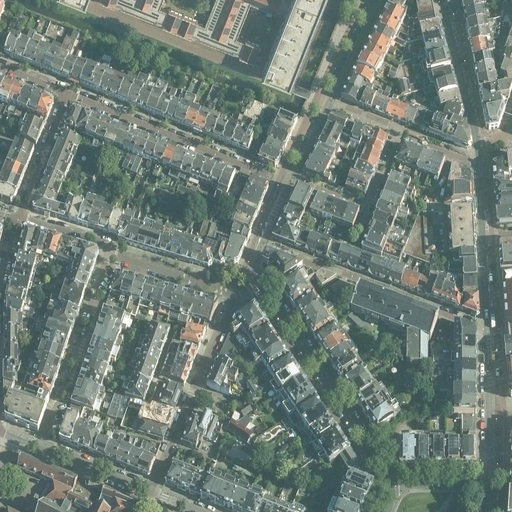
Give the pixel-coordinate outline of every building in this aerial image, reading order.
[(78,0),(86,3),(86,0),(99,0),(114,6),(115,4),(121,7),(120,8),(156,23),(157,21),(163,24),(162,25),(191,36),(191,35),(197,37),(197,39),(233,53),(233,52),(239,54),(239,56),(254,61),(260,45),(245,39),(244,42),(236,39),(250,4),(284,17),(262,73),(291,84),(324,0),(78,0)] [(398,0),(391,0),(387,9),(393,12),(394,12),(401,15),(406,18),(413,21),(419,20),(416,8),(414,8),(412,7),(406,4),(405,3),(398,0)] [(430,0),(412,0),(412,7),(414,8),(416,8),(419,7),(431,5),(430,0)] [(481,0),(480,0),(461,4),(463,14),(484,10),(481,0)] [(501,15),(511,18),(511,6),(509,6),(502,3),(501,15)] [(419,7),(416,8),(419,20),(434,17),(431,5),(419,7)] [(387,9),(382,19),(401,28),(409,32),(409,31),(414,30),(413,21),(406,18),(401,15),(394,12),(393,12),(387,9)] [(484,10),(463,14),(465,25),(486,21),(484,10)] [(500,27),(511,31),(511,18),(501,15),(501,18),(500,27)] [(419,20),(413,21),(414,30),(419,29),(435,25),(436,25),(434,17),(419,20)] [(501,18),(486,21),(465,25),(467,36),(488,32),(490,42),(499,41),(499,39),(500,27),(501,18)] [(382,19),(377,29),(396,38),(398,33),(407,38),(409,32),(401,28),(382,19)] [(435,25),(419,29),(414,30),(409,31),(409,32),(407,38),(406,44),(422,40),(442,35),(440,24),(436,25),(435,25)] [(6,51),(4,54),(14,58),(21,40),(14,37),(16,32),(18,33),(20,26),(16,25),(15,27),(13,34),(10,39),(8,45),(6,51)] [(499,39),(507,41),(511,43),(511,31),(500,27),(499,39)] [(377,29),(372,39),(390,47),(393,42),(404,48),(406,43),(396,38),(377,29)] [(21,40),(14,58),(23,62),(31,43),(31,44),(35,33),(30,31),(26,41),(21,40)] [(59,55),(51,73),(61,77),(68,59),(69,59),(76,42),(79,34),(73,31),(70,40),(66,38),(59,55)] [(488,32),(467,36),(469,46),(487,43),(490,42),(488,32)] [(442,35),(422,40),(423,44),(408,48),(409,54),(411,54),(425,51),(445,46),(442,35)] [(49,51),(42,69),(51,73),(59,55),(66,38),(62,36),(55,53),(49,51)] [(31,43),(23,62),(33,65),(40,47),(44,39),(39,37),(36,45),(31,44),(31,43)] [(372,39),(367,49),(385,57),(388,52),(392,55),(394,50),(390,48),(390,47),(372,39)] [(503,53),(511,55),(511,43),(507,41),(499,39),(499,41),(496,49),(499,50),(503,52),(503,53)] [(487,43),(469,46),(472,61),(492,57),(489,57),(489,54),(495,53),(493,45),(487,46),(487,43)] [(445,46),(425,51),(411,54),(413,60),(426,57),(427,62),(448,56),(445,46)] [(40,47),(33,65),(42,69),(49,51),(43,48),(40,47)] [(385,57),(367,49),(362,59),(380,67),(385,57)] [(511,67),(511,55),(503,53),(502,57),(500,56),(497,63),(498,63),(500,63),(504,64),(511,67)] [(87,66),(80,85),(89,88),(97,70),(101,61),(103,56),(99,54),(94,66),(89,65),(89,64),(88,66),(87,66)] [(413,60),(411,54),(409,54),(403,56),(399,66),(404,66),(404,62),(410,61),(411,67),(414,67),(413,60)] [(68,59),(61,77),(70,81),(78,62),(79,63),(81,57),(77,55),(74,61),(69,59),(68,59)] [(78,62),(70,81),(80,85),(87,66),(88,66),(89,64),(92,56),(88,55),(84,65),(79,63),(78,62)] [(448,56),(427,62),(422,63),(425,74),(430,73),(431,77),(449,72),(452,71),(450,67),(448,56)] [(492,57),(472,61),(474,71),(494,67),(492,57)] [(380,67),(362,59),(356,69),(375,77),(377,73),(381,75),(384,70),(380,67)] [(97,70),(89,88),(99,92),(106,74),(110,66),(111,62),(109,61),(108,64),(101,61),(97,70)] [(162,66),(156,63),(154,70),(160,72),(162,66)] [(496,78),(500,76),(502,87),(511,85),(511,67),(504,64),(500,63),(498,63),(498,66),(494,67),(496,78)] [(106,74),(99,92),(108,96),(116,78),(119,70),(110,66),(106,74)] [(494,67),(474,71),(476,81),(496,78),(494,67)] [(351,79),(368,87),(370,87),(375,77),(356,69),(351,79)] [(129,71),(125,82),(118,100),(127,104),(135,85),(139,75),(129,71)] [(449,72),(431,77),(426,78),(427,82),(418,84),(409,87),(408,83),(397,85),(400,97),(432,89),(435,88),(455,83),(452,71),(449,72)] [(496,78),(476,81),(479,92),(498,88),(499,88),(502,87),(500,76),(496,78)] [(116,78),(108,96),(118,100),(125,82),(116,78)] [(351,79),(346,89),(360,95),(362,90),(366,92),(368,87),(351,79)] [(5,82),(0,96),(0,101),(8,104),(16,86),(5,82)] [(147,82),(144,89),(137,108),(146,111),(156,86),(147,82)] [(156,86),(146,111),(156,115),(163,97),(168,86),(158,82),(156,86)] [(455,83),(435,88),(437,99),(457,94),(455,83)] [(135,85),(127,104),(137,108),(144,89),(135,85)] [(511,85),(502,87),(499,88),(502,99),(509,97),(511,87),(511,85)] [(16,86),(8,104),(18,108),(25,90),(16,86)] [(362,101),(360,107),(371,111),(376,96),(371,93),(373,88),(370,87),(368,87),(366,92),(362,101)] [(498,88),(479,92),(481,103),(502,99),(499,88),(498,88)] [(346,89),(341,99),(360,107),(362,101),(358,100),(360,95),(346,89)] [(25,90),(18,108),(15,116),(19,117),(22,110),(27,112),(35,94),(25,90)] [(163,97),(156,115),(165,119),(172,101),(173,101),(177,92),(172,90),(168,99),(163,97)] [(379,90),(376,96),(371,111),(385,116),(390,103),(380,99),(383,92),(379,90)] [(35,94),(27,112),(37,116),(44,97),(35,94)] [(172,101),(165,119),(174,123),(182,105),(183,105),(187,96),(186,95),(182,94),(182,96),(181,96),(178,103),(173,101),(172,101)] [(457,94),(437,99),(428,101),(429,106),(436,104),(436,103),(439,103),(441,109),(460,104),(457,94)] [(390,103),(385,116),(394,120),(400,104),(395,102),(397,98),(393,96),(390,103)] [(44,97),(37,116),(42,118),(40,122),(35,120),(34,123),(44,127),(53,104),(54,104),(53,101),(52,100),(44,97)] [(502,99),(481,103),(483,114),(504,110),(509,97),(502,99)] [(248,132),(241,150),(248,153),(251,146),(256,135),(257,131),(259,127),(261,122),(265,112),(267,107),(251,101),(249,107),(247,106),(243,117),(247,119),(252,121),(248,132)] [(400,104),(394,120),(403,123),(409,107),(411,104),(407,102),(405,106),(400,104)] [(201,112),(193,131),(203,135),(210,116),(211,116),(215,106),(211,104),(208,111),(202,109),(201,112)] [(409,107),(403,123),(412,127),(418,111),(413,109),(415,105),(411,104),(409,107)] [(460,104),(441,109),(441,110),(439,115),(443,117),(448,119),(460,123),(463,116),(460,104)] [(182,105),(174,123),(184,127),(191,108),(183,105),(182,105)] [(277,117),(275,122),(293,130),(297,120),(279,113),(279,112),(267,107),(265,112),(271,115),(277,117)] [(418,111),(412,127),(420,130),(428,111),(420,107),(418,111)] [(191,108),(184,127),(193,131),(201,112),(191,108)] [(66,127),(66,128),(63,135),(72,139),(75,132),(83,113),(75,110),(72,111),(65,127),(66,127)] [(504,110),(483,114),(486,128),(489,130),(498,128),(504,111),(504,110)] [(428,111),(420,130),(429,134),(436,118),(437,115),(435,114),(428,111)] [(83,113),(75,132),(85,136),(92,117),(83,113)] [(436,118),(429,134),(441,138),(445,128),(446,125),(447,122),(442,120),(443,117),(439,115),(437,115),(436,118)] [(210,116),(203,135),(212,139),(220,120),(211,116),(210,116)] [(5,123),(11,125),(13,121),(13,119),(8,117),(5,123)] [(92,117),(85,136),(95,140),(102,121),(92,117)] [(332,117),(328,125),(344,132),(344,131),(353,135),(355,128),(356,126),(345,122),(332,117)] [(446,125),(445,128),(468,138),(466,125),(465,125),(460,123),(448,119),(446,125)] [(25,120),(21,130),(40,137),(44,127),(34,123),(25,120)] [(220,120),(212,139),(222,142),(229,124),(220,120)] [(102,121),(95,140),(92,147),(102,150),(104,144),(104,143),(112,125),(102,121)] [(289,140),(293,130),(275,122),(271,132),(289,140)] [(229,124),(222,142),(231,146),(239,128),(229,124)] [(104,143),(104,144),(114,148),(121,129),(112,125),(104,143)] [(328,125),(325,132),(340,138),(341,135),(351,139),(353,135),(344,131),(344,132),(328,125)] [(355,128),(353,135),(351,139),(348,146),(354,148),(353,149),(357,151),(359,146),(362,139),(365,130),(356,126),(355,128)] [(239,128),(231,146),(241,150),(248,132),(239,128)] [(445,128),(441,138),(467,149),(469,147),(468,138),(445,128)] [(131,132),(130,132),(121,129),(114,148),(119,150),(114,161),(119,163),(121,158),(124,152),(123,151),(131,132)] [(21,130),(17,139),(36,147),(40,137),(21,130)] [(285,149),(289,140),(271,132),(266,130),(264,135),(268,137),(267,141),(285,149)] [(365,130),(362,139),(384,147),(387,138),(365,130)] [(131,132),(123,151),(124,152),(121,158),(125,160),(122,168),(127,170),(133,155),(140,136),(131,132)] [(325,132),(321,140),(347,151),(348,147),(338,142),(340,138),(325,132)] [(62,135),(59,144),(77,152),(81,142),(72,139),(63,135),(62,135)] [(140,136),(133,155),(137,157),(131,172),(136,174),(143,159),(142,159),(150,140),(141,137),(140,136)] [(0,151),(11,154),(30,161),(34,151),(16,144),(5,140),(0,139),(0,151)] [(365,149),(381,155),(384,147),(362,139),(359,146),(361,147),(363,143),(367,145),(365,149)] [(142,159),(143,159),(148,161),(146,167),(150,169),(152,163),(159,144),(150,140),(142,159)] [(321,140),(317,147),(332,154),(334,150),(345,155),(347,151),(321,140)] [(267,141),(262,151),(281,158),(285,149),(267,141)] [(59,144),(55,154),(73,161),(77,152),(59,144)] [(159,144),(152,163),(157,165),(153,176),(157,177),(161,167),(169,148),(159,144)] [(401,147),(395,164),(396,164),(401,166),(398,172),(403,174),(406,168),(413,149),(404,145),(401,147)] [(247,155),(258,160),(275,167),(278,166),(281,158),(262,151),(257,148),(257,149),(251,146),(248,153),(247,155)] [(362,157),(378,163),(381,155),(365,149),(363,153),(359,152),(361,147),(359,146),(357,151),(356,155),(362,157)] [(317,147),(313,156),(331,164),(331,165),(340,168),(342,164),(342,163),(333,160),(336,155),(332,154),(317,147)] [(169,148),(161,167),(171,171),(178,152),(169,148)] [(413,149),(406,168),(411,170),(409,176),(414,178),(417,172),(424,153),(413,149)] [(178,152),(171,171),(169,175),(175,177),(177,173),(180,174),(187,155),(187,156),(178,152)] [(424,153),(417,172),(414,178),(419,180),(421,174),(427,176),(434,157),(424,153)] [(0,163),(7,165),(26,172),(30,161),(11,154),(9,160),(0,156),(0,163)] [(73,162),(55,154),(51,163),(69,171),(73,162)] [(187,155),(180,174),(190,178),(197,159),(187,155)] [(359,165),(375,171),(378,163),(362,157),(356,155),(352,163),(356,164),(359,165)] [(313,156),(308,166),(327,173),(331,165),(331,164),(313,156)] [(434,157),(427,176),(422,188),(433,193),(438,180),(444,164),(445,161),(434,157)] [(494,165),(493,168),(494,183),(504,185),(510,186),(508,174),(506,158),(494,165)] [(197,159),(190,178),(199,182),(207,163),(197,159)] [(351,174),(352,174),(371,181),(375,171),(359,165),(356,164),(352,163),(344,159),(342,163),(342,164),(352,168),(350,173),(351,174)] [(0,175),(2,176),(3,176),(21,183),(26,172),(7,165),(0,163),(0,175)] [(51,163),(47,173),(66,180),(67,176),(73,179),(75,173),(69,171),(51,163)] [(207,163),(199,182),(209,186),(216,167),(207,163)] [(451,189),(472,191),(473,191),(472,172),(459,170),(457,166),(452,164),(447,189),(451,189)] [(308,166),(305,171),(306,174),(334,185),(337,177),(332,175),(327,173),(308,166)] [(85,174),(93,177),(96,170),(88,167),(85,174)] [(216,167),(209,186),(218,190),(225,171),(216,167)] [(216,193),(212,205),(211,205),(223,210),(226,204),(229,198),(227,197),(234,177),(235,175),(225,171),(218,190),(216,193)] [(47,173),(43,182),(62,190),(64,190),(66,191),(70,183),(65,181),(66,180),(47,173)] [(242,187),(246,189),(264,197),(268,189),(266,185),(251,179),(250,179),(243,176),(238,173),(234,184),(242,187)] [(351,174),(345,189),(365,197),(371,181),(352,174),(351,174)] [(0,188),(17,194),(21,183),(3,176),(2,176),(0,175),(0,188)] [(389,177),(386,186),(407,194),(406,194),(415,197),(416,195),(414,194),(415,191),(408,189),(410,184),(406,183),(391,177),(389,177)] [(43,182),(40,191),(58,199),(62,200),(65,191),(62,190),(43,182)] [(504,185),(494,183),(495,198),(511,197),(511,186),(510,186),(504,185)] [(242,187),(234,184),(231,193),(238,196),(242,187)] [(122,185),(120,191),(130,194),(132,189),(122,185)] [(386,186),(382,195),(403,203),(404,199),(411,202),(412,199),(414,200),(415,197),(406,194),(407,194),(386,186)] [(0,188),(0,200),(11,204),(13,203),(17,194),(0,188)] [(297,188),(292,198),(313,207),(318,196),(297,188)] [(246,189),(242,198),(260,206),(264,197),(246,189)] [(473,204),(472,191),(451,189),(447,189),(444,204),(451,204),(473,204)] [(220,218),(223,210),(211,205),(212,205),(210,204),(212,199),(204,196),(199,194),(195,193),(190,190),(189,190),(184,201),(196,205),(194,211),(206,217),(213,220),(218,222),(220,218)] [(40,191),(36,201),(54,208),(58,199),(40,191)] [(94,207),(88,227),(98,230),(103,210),(108,196),(104,195),(102,201),(97,200),(94,207)] [(382,195),(379,204),(399,212),(399,213),(407,216),(409,213),(407,213),(408,210),(401,207),(403,203),(382,195)] [(84,204),(78,224),(88,227),(94,207),(97,200),(87,196),(84,204)] [(310,214),(321,219),(328,200),(318,196),(313,207),(310,214)] [(511,197),(495,198),(497,225),(511,223),(511,197)] [(242,198),(238,208),(256,216),(260,206),(242,198)] [(292,198),(287,208),(309,217),(310,214),(313,207),(292,198)] [(58,218),(68,221),(74,202),(64,199),(58,218)] [(328,200),(321,219),(324,220),(325,221),(323,227),(327,228),(329,229),(331,224),(331,222),(338,204),(328,200)] [(60,210),(54,208),(36,201),(35,201),(32,208),(34,211),(58,218),(60,210)] [(74,202),(68,221),(78,224),(84,204),(75,201),(74,202)] [(338,204),(331,222),(342,226),(348,208),(338,204)] [(379,204),(375,215),(395,222),(398,213),(399,213),(399,212),(379,204)] [(444,204),(442,213),(450,213),(452,213),(455,213),(473,213),(473,204),(451,204),(444,204)] [(123,221),(117,236),(118,236),(118,237),(117,238),(119,241),(120,241),(126,243),(132,223),(137,207),(133,205),(130,214),(125,213),(124,217),(123,221)] [(132,223),(126,243),(126,244),(136,247),(142,226),(138,225),(139,221),(138,221),(140,212),(139,212),(140,208),(137,207),(132,223)] [(238,208),(234,217),(252,225),(256,216),(238,208)] [(287,208),(282,219),(297,225),(299,225),(301,221),(308,224),(311,218),(309,217),(287,208)] [(348,208),(342,226),(350,229),(352,230),(359,212),(348,208)] [(103,210),(98,230),(108,233),(114,213),(103,210)] [(114,213),(108,233),(117,236),(123,221),(124,217),(114,213)] [(452,213),(450,213),(442,213),(419,213),(408,240),(402,254),(431,266),(431,265),(433,257),(447,256),(458,256),(476,255),(474,223),(474,221),(474,213),(473,213),(455,213),(452,213)] [(375,215),(371,225),(391,233),(392,230),(395,222),(375,215)] [(195,243),(189,263),(199,266),(205,246),(205,245),(213,220),(206,217),(203,216),(195,243)] [(230,227),(233,228),(249,234),(252,225),(234,217),(230,227)] [(142,226),(136,247),(147,250),(153,229),(155,222),(145,219),(142,226)] [(276,240),(277,240),(282,242),(287,244),(286,244),(295,247),(298,241),(297,241),(299,236),(298,236),(300,232),(295,230),(297,225),(282,219),(282,220),(281,222),(280,223),(281,223),(278,229),(277,229),(278,229),(275,235),(274,238),(273,238),(273,239),(274,239),(276,239),(276,240)] [(205,246),(199,266),(208,269),(211,267),(212,264),(217,248),(218,243),(219,243),(224,229),(222,229),(223,227),(224,224),(223,224),(218,222),(213,220),(205,245),(205,246)] [(153,229),(147,250),(157,254),(164,233),(165,231),(166,225),(155,222),(153,229)] [(371,225),(367,235),(387,243),(404,249),(408,240),(401,237),(395,234),(391,233),(371,225)] [(164,233),(157,254),(168,257),(174,234),(168,232),(170,227),(166,226),(165,231),(164,233)] [(217,248),(212,264),(220,267),(224,265),(225,263),(224,262),(231,241),(232,238),(230,238),(233,228),(230,227),(229,226),(228,229),(223,227),(222,229),(224,229),(219,243),(218,243),(217,248)] [(174,234),(168,257),(178,260),(185,239),(187,231),(176,227),(174,234)] [(230,238),(232,238),(245,243),(245,242),(247,243),(251,237),(250,236),(250,235),(249,234),(233,228),(230,238)] [(329,229),(327,228),(324,235),(330,238),(334,239),(339,241),(347,244),(349,236),(347,236),(329,229)] [(298,241),(295,247),(305,251),(311,236),(313,231),(307,229),(305,234),(300,232),(298,236),(299,236),(297,241),(298,241)] [(24,232),(19,248),(17,256),(29,259),(32,251),(37,233),(27,230),(24,232)] [(185,239),(178,260),(189,263),(195,243),(190,241),(193,232),(188,230),(187,231),(185,239)] [(37,233),(32,251),(29,259),(37,261),(42,262),(44,256),(49,236),(37,233)] [(367,235),(363,246),(361,250),(363,251),(363,250),(370,253),(375,255),(381,257),(390,261),(396,263),(399,264),(400,260),(404,249),(387,243),(367,235)] [(49,236),(44,256),(56,259),(62,240),(61,240),(49,236)] [(311,236),(305,251),(316,255),(321,240),(311,236)] [(321,240),(316,255),(326,259),(334,239),(330,238),(328,243),(321,240)] [(334,239),(326,259),(337,263),(342,248),(337,246),(339,241),(334,239)] [(62,240),(56,259),(55,260),(54,264),(57,266),(58,261),(65,263),(68,264),(72,254),(96,262),(98,255),(98,254),(97,251),(96,251),(77,244),(77,245),(62,240)] [(224,262),(225,263),(234,265),(238,264),(242,254),(243,255),(243,252),(246,245),(244,244),(244,245),(231,241),(224,262)] [(499,245),(499,246),(499,252),(511,250),(511,243),(500,244),(499,245)] [(342,248),(337,263),(347,267),(353,252),(355,247),(350,245),(348,250),(342,248)] [(353,252),(347,267),(357,271),(363,256),(358,254),(360,249),(355,247),(353,252)] [(511,250),(499,252),(500,261),(501,271),(511,270),(511,250)] [(302,267),(270,254),(268,253),(265,255),(263,260),(263,263),(268,265),(267,268),(277,284),(280,283),(284,280),(286,282),(292,279),(290,276),(302,267)] [(363,256),(357,271),(368,275),(375,255),(370,253),(368,258),(363,256)] [(72,254),(68,264),(72,266),(92,272),(96,262),(72,254)] [(375,255),(368,275),(378,279),(384,264),(379,262),(381,257),(375,255)] [(476,255),(458,256),(447,256),(447,264),(449,264),(462,264),(476,263),(476,255)] [(17,256),(14,267),(33,273),(37,261),(29,259),(17,256)] [(384,264),(378,279),(389,283),(394,268),(395,267),(396,263),(390,261),(388,266),(384,264)] [(68,276),(89,282),(92,272),(72,266),(68,264),(65,263),(63,269),(57,267),(56,268),(55,271),(61,273),(68,276)] [(476,263),(462,264),(449,264),(448,269),(448,273),(458,273),(458,281),(462,281),(477,280),(476,263)] [(395,267),(394,268),(389,283),(400,287),(405,271),(406,267),(400,264),(398,268),(395,267)] [(14,267),(11,279),(30,285),(33,273),(14,267)] [(405,271),(400,287),(407,290),(414,270),(410,268),(408,272),(405,271)] [(414,270),(407,290),(415,293),(421,277),(417,275),(418,271),(414,270)] [(511,270),(501,271),(501,274),(502,290),(511,289),(511,270)] [(281,286),(279,287),(286,298),(307,285),(315,280),(311,275),(306,278),(303,273),(303,271),(292,279),(286,282),(281,286)] [(430,276),(423,296),(431,299),(439,281),(439,279),(440,273),(437,273),(429,273),(429,276),(430,276)] [(447,281),(439,302),(449,306),(452,298),(448,296),(453,283),(458,285),(458,273),(448,273),(440,273),(439,278),(447,281)] [(117,274),(110,294),(120,297),(127,277),(117,274)] [(320,276),(315,280),(322,290),(334,282),(334,281),(336,280),(323,274),(320,276)] [(421,277),(415,293),(423,296),(430,276),(429,276),(426,275),(425,278),(421,277)] [(68,276),(65,285),(85,292),(85,291),(86,291),(89,282),(68,276)] [(136,280),(127,277),(120,297),(126,298),(121,312),(126,314),(136,280)] [(439,281),(431,299),(439,302),(447,281),(439,278),(439,279),(439,281)] [(11,279),(8,291),(27,296),(30,285),(11,279)] [(54,293),(62,296),(81,302),(85,292),(65,285),(49,280),(45,290),(54,293)] [(130,300),(126,314),(125,315),(135,319),(139,305),(140,303),(146,283),(136,280),(130,300)] [(477,280),(462,281),(458,281),(458,288),(458,290),(462,290),(463,289),(477,289),(477,280)] [(350,288),(351,286),(339,281),(337,282),(338,283),(330,288),(331,289),(327,292),(331,298),(348,287),(350,288)] [(146,283),(140,303),(139,305),(149,308),(150,306),(156,285),(147,282),(146,283)] [(452,298),(449,306),(460,310),(463,301),(459,299),(459,298),(458,295),(458,290),(458,288),(458,285),(453,283),(448,296),(452,298)] [(156,285),(150,306),(149,308),(148,312),(158,314),(160,309),(166,288),(156,285)] [(307,285),(286,298),(293,309),(314,295),(307,285)] [(354,291),(355,287),(351,286),(350,288),(348,287),(331,298),(320,305),(321,306),(301,319),(307,328),(327,316),(331,314),(334,312),(331,307),(334,305),(333,304),(354,291)] [(166,288),(160,309),(158,314),(168,318),(169,314),(176,291),(166,288)] [(358,291),(355,299),(350,311),(372,319),(371,322),(378,324),(379,322),(389,326),(389,328),(388,332),(398,335),(399,332),(402,334),(401,336),(406,338),(406,366),(409,367),(409,371),(416,371),(416,367),(428,367),(428,345),(429,341),(430,342),(438,321),(438,319),(413,309),(412,308),(412,309),(399,304),(398,303),(386,299),(384,298),(372,294),(372,293),(359,289),(358,291)] [(463,289),(462,290),(458,290),(458,295),(459,298),(463,298),(465,298),(477,298),(477,289),(463,289)] [(511,289),(502,290),(503,299),(503,301),(511,300),(511,289)] [(8,291),(5,301),(22,306),(24,307),(29,308),(31,297),(27,296),(8,291)] [(169,314),(179,316),(179,317),(180,315),(186,295),(186,294),(176,291),(169,314)] [(50,303),(59,306),(78,312),(82,302),(81,302),(62,296),(54,293),(50,303)] [(186,295),(180,315),(179,317),(179,316),(178,322),(186,325),(188,317),(190,318),(196,298),(186,295)] [(320,305),(314,295),(293,309),(294,309),(301,319),(321,306),(320,305)] [(196,298),(190,318),(200,321),(200,320),(206,301),(196,298)] [(460,310),(463,311),(476,316),(478,315),(478,306),(477,298),(465,298),(463,298),(459,298),(459,299),(463,301),(460,310)] [(511,300),(503,301),(504,308),(504,313),(504,318),(505,325),(511,327),(511,300)] [(5,303),(5,317),(21,316),(23,317),(35,321),(38,311),(29,308),(24,307),(22,306),(5,301),(5,303)] [(200,320),(200,321),(207,322),(209,323),(218,304),(206,301),(200,320)] [(118,306),(107,302),(105,310),(115,313),(118,306)] [(51,315),(55,316),(75,323),(79,313),(78,313),(78,312),(59,306),(50,303),(47,314),(51,315)] [(231,330),(231,331),(234,336),(262,317),(255,307),(253,308),(248,312),(246,310),(243,309),(239,311),(239,314),(240,316),(236,319),(233,325),(235,328),(231,330)] [(104,309),(100,320),(123,328),(125,320),(129,321),(130,319),(126,317),(115,313),(105,310),(104,309)] [(351,313),(348,317),(395,362),(398,358),(351,313)] [(307,328),(314,339),(334,326),(338,324),(331,314),(327,316),(307,328)] [(49,324),(52,325),(72,332),(72,331),(75,323),(55,316),(51,315),(50,320),(37,316),(35,320),(44,323),(49,325),(49,324)] [(5,317),(4,330),(18,330),(22,331),(28,331),(27,324),(23,324),(23,317),(21,316),(5,317)] [(262,317),(234,336),(231,331),(219,358),(223,359),(242,345),(248,341),(268,328),(262,317)] [(100,320),(97,330),(119,338),(122,330),(126,331),(127,329),(123,328),(100,320)] [(431,345),(454,344),(476,344),(476,342),(476,334),(476,333),(441,320),(440,322),(431,345)] [(41,334),(46,335),(68,343),(72,332),(52,325),(49,324),(49,325),(44,323),(42,331),(41,334)] [(149,330),(147,335),(166,341),(170,331),(146,325),(145,329),(149,330)] [(504,325),(503,325),(504,341),(511,340),(511,327),(505,325),(504,325)] [(334,326),(314,339),(313,340),(320,350),(341,336),(349,331),(346,327),(338,332),(334,326)] [(188,327),(185,335),(202,339),(205,331),(203,330),(203,331),(198,329),(188,327)] [(268,328),(248,341),(242,345),(245,350),(248,348),(252,353),(255,351),(275,338),(268,328)] [(4,330),(4,349),(18,349),(18,333),(18,330),(4,330)] [(97,330),(93,341),(115,348),(120,350),(122,342),(123,340),(119,338),(97,330)] [(178,347),(180,343),(196,347),(198,348),(202,339),(185,335),(182,334),(175,332),(171,345),(178,347)] [(38,345),(42,346),(64,354),(68,343),(46,335),(43,344),(39,342),(38,345)] [(141,339),(140,343),(163,350),(166,341),(147,335),(145,341),(141,339)] [(341,336),(320,350),(328,361),(348,347),(341,336)] [(275,338),(255,351),(252,353),(255,359),(253,361),(256,365),(262,362),(261,361),(282,349),(275,338)] [(129,352),(133,343),(128,341),(123,340),(123,342),(128,344),(126,351),(129,352)] [(93,341),(89,351),(112,359),(116,361),(118,355),(119,352),(120,350),(115,348),(93,341)] [(163,350),(140,343),(138,347),(142,348),(140,353),(160,359),(163,350)] [(431,345),(431,356),(476,356),(476,354),(476,353),(476,349),(476,344),(454,344),(431,345)] [(38,357),(41,358),(61,364),(64,354),(42,346),(38,345),(34,356),(38,357)] [(167,355),(176,358),(193,363),(197,352),(195,351),(178,347),(171,345),(167,355)] [(348,347),(328,361),(334,371),(355,358),(358,355),(351,345),(348,347)] [(4,349),(4,366),(7,366),(8,367),(18,367),(18,366),(18,349),(4,349)] [(282,349),(261,361),(262,362),(267,370),(268,372),(289,358),(288,358),(282,349)] [(89,351),(86,362),(108,369),(111,361),(115,363),(116,361),(112,359),(89,351)] [(135,357),(133,361),(156,367),(160,359),(140,353),(138,358),(135,357)] [(234,354),(225,360),(235,364),(239,362),(234,354)] [(163,367),(171,370),(188,375),(193,363),(176,358),(167,355),(163,367)] [(31,366),(35,368),(57,376),(61,364),(41,358),(38,357),(34,356),(31,366)] [(476,356),(431,356),(431,367),(476,368),(476,358),(477,358),(477,357),(476,357),(476,356)] [(289,358),(268,372),(275,382),(296,368),(289,358)] [(355,358),(334,371),(341,382),(342,381),(342,382),(362,368),(355,358)] [(217,360),(213,369),(236,379),(246,383),(250,375),(220,361),(217,360)] [(156,367),(133,361),(132,365),(135,366),(134,370),(153,376),(156,367)] [(86,362),(82,372),(105,380),(107,372),(112,373),(112,371),(108,369),(86,362)] [(4,366),(4,385),(14,389),(15,385),(17,386),(23,388),(24,386),(25,384),(18,382),(18,373),(19,373),(21,366),(18,366),(18,367),(8,367),(7,366),(4,366)] [(31,366),(27,377),(33,379),(54,386),(57,376),(35,368),(31,366)] [(159,378),(167,381),(181,386),(181,385),(184,387),(188,375),(171,370),(163,367),(159,378)] [(476,368),(431,367),(431,379),(476,379),(476,369),(477,369),(477,368),(476,368)] [(296,368),(275,382),(270,386),(277,396),(282,392),(302,379),(296,368)] [(362,368),(342,382),(348,391),(368,378),(362,368)] [(213,369),(209,379),(225,386),(226,384),(228,380),(244,387),(246,383),(236,379),(213,369)] [(150,385),(153,376),(134,370),(132,376),(128,375),(123,374),(122,377),(127,378),(150,385)] [(79,382),(101,390),(104,382),(108,384),(109,381),(105,380),(82,372),(79,382)] [(24,386),(23,388),(49,397),(50,397),(54,386),(33,379),(27,377),(25,384),(24,386)] [(123,388),(128,389),(147,395),(150,385),(127,378),(126,382),(123,388)] [(368,378),(348,391),(355,402),(375,388),(368,378)] [(206,387),(207,387),(220,392),(239,400),(242,395),(231,391),(231,392),(224,389),(225,386),(209,379),(206,387)] [(302,379),(282,392),(276,396),(283,406),(289,402),(303,392),(309,389),(302,379)] [(453,392),(453,391),(476,391),(476,381),(477,381),(477,380),(476,380),(476,379),(431,379),(430,391),(451,392),(453,392)] [(79,382),(75,393),(97,401),(100,393),(104,394),(103,396),(113,399),(115,395),(105,392),(101,390),(79,382)] [(153,393),(160,396),(178,403),(182,392),(178,391),(157,383),(153,393)] [(251,383),(244,387),(251,398),(258,394),(251,383)] [(4,385),(4,392),(4,402),(5,402),(7,402),(4,412),(4,418),(38,432),(38,430),(46,409),(49,399),(49,397),(23,388),(17,386),(15,385),(14,389),(4,385)] [(375,388),(355,402),(363,412),(388,395),(381,385),(375,388)] [(128,389),(125,398),(128,399),(144,404),(144,403),(147,395),(128,389)] [(289,402),(283,406),(281,407),(288,417),(296,413),(316,399),(309,389),(303,392),(289,402)] [(445,403),(453,404),(476,404),(476,392),(476,391),(453,391),(453,392),(451,392),(450,398),(445,397),(445,403)] [(75,393),(71,405),(73,406),(84,409),(92,412),(93,413),(96,403),(101,405),(101,402),(97,401),(75,393)] [(148,404),(155,407),(174,413),(178,403),(160,396),(153,393),(148,404)] [(115,395),(113,399),(111,404),(111,406),(109,411),(107,417),(116,420),(117,419),(123,421),(120,428),(138,433),(142,422),(141,422),(148,404),(144,403),(144,404),(128,399),(125,398),(115,395)] [(362,412),(366,417),(369,422),(389,409),(390,409),(395,406),(388,395),(363,412),(362,412)] [(296,413),(288,417),(286,419),(293,429),(302,423),(322,410),(316,401),(317,400),(316,399),(296,413)] [(435,415),(453,416),(454,416),(459,416),(461,416),(476,416),(476,404),(453,404),(434,403),(435,415)] [(141,422),(142,422),(167,429),(174,413),(155,407),(148,404),(141,422)] [(253,411),(248,404),(239,411),(243,417),(253,411)] [(84,409),(73,406),(71,405),(69,409),(82,413),(84,409)] [(389,409),(369,422),(376,433),(384,428),(385,428),(397,420),(402,416),(398,410),(395,406),(390,409),(389,409)] [(322,410),(302,423),(290,431),(297,441),(306,435),(309,433),(328,420),(322,410)] [(201,420),(199,427),(213,432),(218,419),(204,414),(201,420)] [(70,445),(79,422),(80,419),(76,418),(67,415),(59,441),(70,445)] [(249,421),(246,416),(239,420),(242,426),(249,421)] [(461,444),(460,444),(460,468),(475,469),(476,444),(476,416),(461,416),(461,444)] [(90,427),(81,450),(93,455),(99,438),(101,431),(103,427),(99,425),(101,420),(94,417),(92,422),(90,427)] [(192,418),(186,433),(195,437),(199,427),(201,420),(197,418),(196,420),(193,419),(192,418)] [(328,420),(309,433),(306,435),(313,445),(316,444),(336,430),(336,429),(335,430),(328,420)] [(79,422),(70,445),(81,450),(90,427),(92,422),(89,421),(88,426),(79,422)] [(232,421),(227,432),(246,445),(253,435),(236,423),(232,421)] [(142,422),(138,433),(138,434),(163,441),(167,429),(142,422)] [(199,427),(195,437),(202,439),(203,440),(209,442),(213,432),(199,427)] [(388,428),(378,435),(383,444),(389,440),(393,436),(388,428)] [(316,444),(313,445),(312,446),(317,453),(316,455),(318,457),(323,454),(322,453),(343,440),(336,430),(316,444)] [(110,443),(104,459),(116,463),(122,448),(125,439),(126,436),(121,434),(120,437),(118,443),(116,442),(117,440),(118,440),(120,434),(114,432),(113,437),(110,443)] [(400,442),(400,468),(416,468),(416,443),(416,432),(409,432),(409,443),(401,443),(400,442)] [(416,443),(416,468),(430,468),(430,444),(430,438),(430,433),(416,432),(416,443)] [(186,433),(181,445),(195,450),(198,443),(201,444),(202,439),(195,437),(186,433)] [(99,438),(93,455),(104,459),(110,443),(113,437),(108,435),(106,441),(99,438)] [(122,448),(116,463),(126,468),(132,452),(133,452),(138,440),(131,437),(129,441),(131,442),(128,450),(122,448)] [(430,444),(430,468),(446,468),(446,444),(445,444),(443,444),(443,438),(431,438),(430,438),(430,444)] [(445,444),(446,444),(446,468),(460,468),(460,444),(455,444),(455,438),(445,438),(445,444)] [(343,440),(322,453),(323,454),(318,457),(318,458),(320,461),(325,458),(329,464),(330,466),(339,459),(349,452),(349,451),(343,440)] [(150,442),(148,446),(137,472),(148,476),(154,461),(161,446),(152,443),(150,442)] [(132,452),(126,468),(137,472),(148,446),(143,445),(139,455),(133,452),(132,452)] [(344,487),(343,491),(367,500),(373,486),(361,468),(349,452),(339,459),(350,475),(349,476),(349,475),(348,477),(349,477),(347,481),(345,480),(342,487),(344,487)] [(78,477),(21,454),(17,469),(49,482),(53,483),(73,491),(78,477)] [(174,464),(166,484),(178,489),(188,466),(175,461),(174,464)] [(274,469),(265,465),(263,470),(272,473),(274,469)] [(188,466),(178,489),(190,494),(198,474),(199,471),(195,469),(188,466)] [(257,475),(234,466),(233,471),(255,480),(257,475)] [(291,466),(288,471),(294,474),(297,471),(298,470),(291,466)] [(303,479),(297,471),(294,474),(293,475),(301,480),(303,479)] [(198,474),(190,494),(200,498),(203,492),(209,479),(198,474)] [(203,492),(200,498),(200,499),(233,511),(243,511),(252,493),(210,476),(209,479),(203,492)] [(309,484),(315,486),(317,479),(311,477),(309,484)] [(63,511),(71,495),(73,491),(53,483),(49,482),(41,498),(44,500),(43,502),(62,511),(63,511)] [(105,488),(90,482),(87,487),(102,493),(105,488)] [(312,495),(317,497),(319,497),(322,489),(315,486),(312,495)] [(140,502),(105,488),(102,493),(101,496),(115,502),(115,500),(137,509),(140,502)] [(252,493),(243,511),(259,511),(265,499),(267,495),(253,489),(252,493)] [(338,504),(337,505),(355,511),(362,511),(367,501),(367,500),(343,491),(342,493),(338,491),(333,502),(338,504)] [(81,511),(93,511),(96,507),(71,495),(63,511),(80,511),(81,511)] [(62,511),(43,502),(44,500),(41,498),(36,496),(27,511),(26,511),(16,508),(13,511),(62,511)] [(275,511),(278,504),(265,499),(259,511),(275,511)] [(290,511),(291,510),(294,504),(281,499),(278,504),(275,511),(290,511)] [(136,511),(138,509),(137,509),(115,500),(115,502),(111,511),(136,511)] [(355,511),(337,505),(332,503),(328,511),(355,511)]
